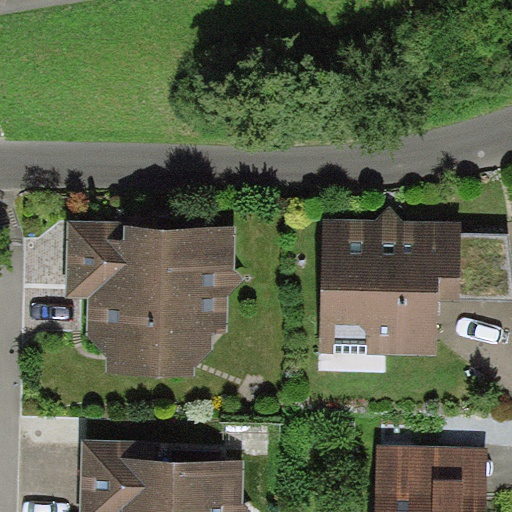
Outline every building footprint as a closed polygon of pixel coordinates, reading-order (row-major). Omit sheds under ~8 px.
[(377,222),(325,222),(320,353),(438,357),(440,303),(461,304),(461,299),(462,234),(462,224),(402,222),(391,208),(377,222)] [(133,225),(69,224),(68,300),(90,299),(87,337),(107,357),(105,377),(194,381),(195,368),(213,348),(214,336),(228,334),(229,298),(246,280),(237,275),(236,231),(133,232),(133,225)] [(511,275),(509,236),(462,234),(461,299),(511,299),(511,275)] [(156,442),(84,443),(81,511),(249,511),(244,508),(244,462),(158,463),(156,442)] [(485,511),(488,449),(377,446),(375,511),(485,511)]
